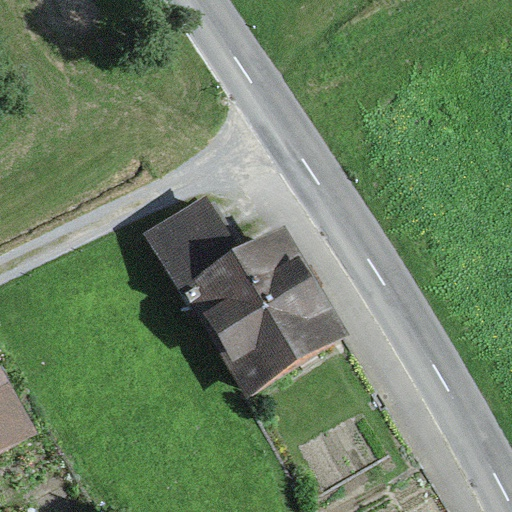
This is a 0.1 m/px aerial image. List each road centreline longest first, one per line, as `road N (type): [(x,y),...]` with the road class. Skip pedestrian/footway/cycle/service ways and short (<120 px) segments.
road 1 (tertiary): [(205,0),(279,118),(496,511)]
road 2 (track): [(0,295),(279,118)]
